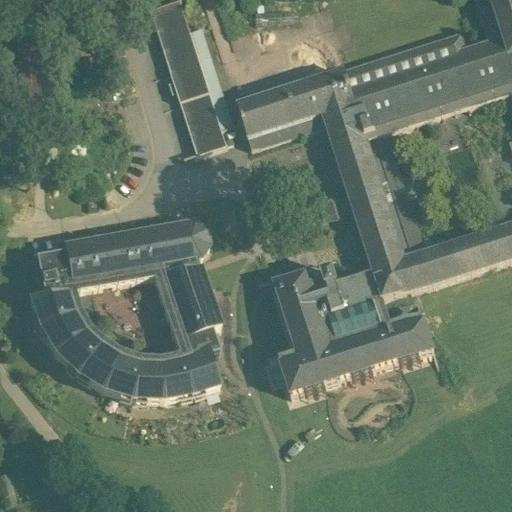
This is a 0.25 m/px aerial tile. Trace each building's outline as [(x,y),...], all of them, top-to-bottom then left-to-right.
[(424,326),(423,326),(421,321),(391,330),(383,307),(511,266),(511,0),(473,0),(489,47),(465,55),(460,40),(237,111),(251,155),(326,131),(373,278),(336,290),(332,277),(322,281),(323,284),(308,289),(305,279),(274,289),(296,360),(279,365),(268,368),(274,387),(285,383),(291,403),(434,357),(424,326)] [(170,77),(197,161),(226,152),(210,99),(180,6),(181,6),(181,4),(150,14),(170,77)] [(327,25),(329,38),(336,36),(332,11),(320,13),(323,25),(327,25)] [(129,82),(123,49),(102,53),(108,85),(97,87),(99,100),(125,96),(123,83),(129,82)] [(191,267),(199,266),(208,253),(205,238),(192,229),(64,252),(64,257),(36,262),(43,303),(29,305),(38,335),(54,361),(76,383),(102,399),(131,408),(162,410),(192,404),(218,395),(208,364),(218,361),(211,338),(219,335),(200,274),(193,275),(191,267)]
